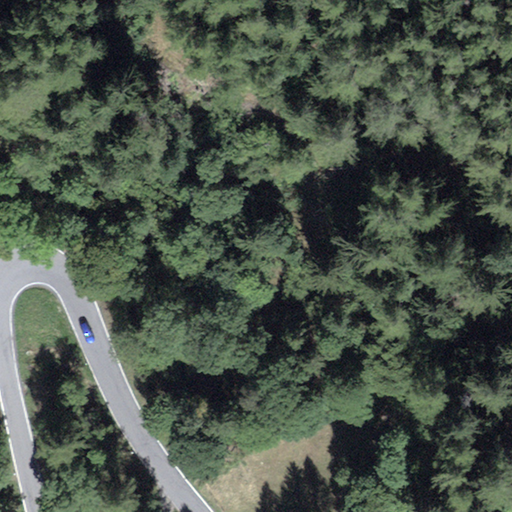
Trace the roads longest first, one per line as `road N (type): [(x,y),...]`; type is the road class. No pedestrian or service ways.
road 1 (tertiary): [(0,283),(13,264),(33,257),(64,274),(138,428),(199,511)]
road 2 (tertiary): [(38,511),(0,330)]
